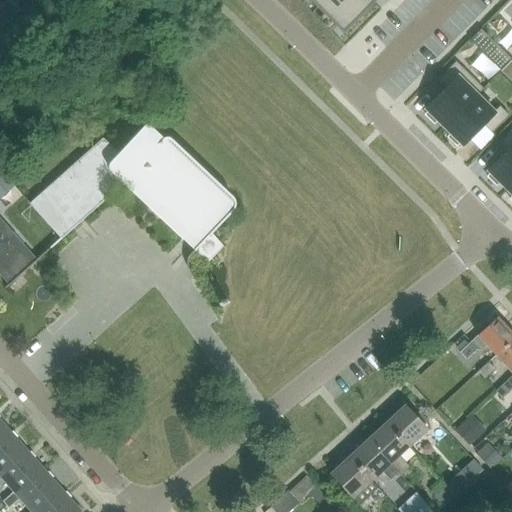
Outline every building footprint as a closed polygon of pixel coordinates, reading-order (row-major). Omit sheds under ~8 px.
[(370,0),(308,0),(342,33),(373,2),(370,0)] [(427,113),(424,116),(433,125),(436,121),(443,128),(475,96),(457,79),(464,72),(454,63),(437,81),(445,89),(425,110),(427,113)] [(475,96),(443,128),(450,135),(447,138),(456,147),(459,144),(462,146),(482,126),(491,134),(508,117),(499,107),(492,113),(475,96)] [(104,140),(28,205),(61,241),(125,186),(183,241),(184,238),(196,249),(195,250),(208,262),(208,263),(209,263),(224,248),(223,247),(222,248),(211,236),(232,214),(235,208),(236,203),(230,196),(174,143),(166,138),(163,141),(148,127),(154,121),(152,120),(119,155),(104,141),(105,140),(104,140)] [(490,174),(486,178),(495,187),(499,183),(506,190),(511,183),(511,129),(499,143),(508,151),(487,172),(490,174)] [(0,278),(7,286),(3,290),(4,291),(36,263),(36,262),(21,246),(18,249),(0,229),(0,278)] [(477,337),(459,354),(466,361),(476,352),(481,352),(486,347),(495,357),(511,341),(511,336),(496,319),(477,337)] [(511,374),(511,341),(495,357),(511,374)] [(484,380),(495,370),(488,363),(478,373),(484,380)] [(511,376),(495,393),(502,400),(511,390),(511,376)] [(385,424),(407,448),(426,431),(404,407),(385,424)] [(0,439),(8,432),(0,422),(0,439)] [(399,456),(407,448),(385,424),(366,441),(389,466),(397,474),(400,476),(409,468),(399,456)] [(0,479),(0,475),(26,452),(8,432),(0,439),(0,480),(0,479)] [(397,474),(389,466),(366,441),(348,458),(370,483),(381,473),(389,482),(397,474)] [(16,498),(44,472),(32,458),(26,452),(0,475),(0,479),(0,480),(13,494),(3,504),(8,509),(18,500),(16,498)] [(377,489),(370,483),(348,458),(329,476),(358,507),(377,489)] [(39,511),(62,492),(44,472),(16,498),(18,500),(28,511),(39,511)] [(288,511),(316,487),(315,487),(305,476),(271,509),(273,511),(288,511)] [(453,498),(463,487),(456,479),(445,489),(453,498)] [(442,508),(453,498),(445,489),(434,499),(442,508)] [(39,511),(80,511),(62,492),(39,511)] [(419,511),(421,510),(414,502),(403,511),(419,511)]
